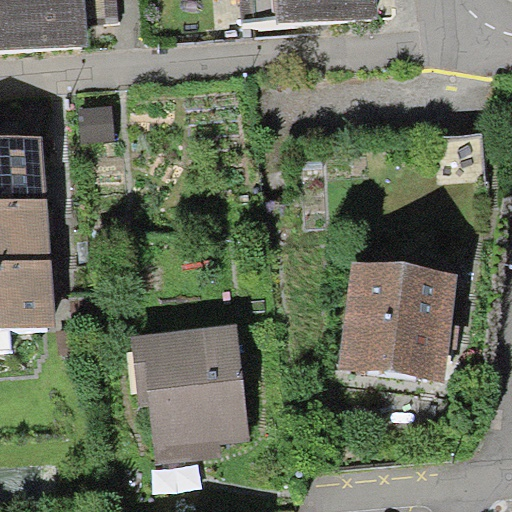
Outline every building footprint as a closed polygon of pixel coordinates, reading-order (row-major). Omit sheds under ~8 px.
[(0,0),(0,51),(87,45),(84,8),(83,0),(0,0)] [(241,0),(244,29),(382,19),(380,0),(241,0)] [(15,328),(57,326),(55,291),(52,230),(50,186),(47,140),(0,142),(0,352),(16,351),(15,328)] [(344,372),(446,382),(450,342),(456,278),(354,268),(344,372)] [(220,444),(251,440),(237,327),(161,337),(131,341),(140,412),(150,410),(157,462),(193,458),(222,454),(220,444)]
